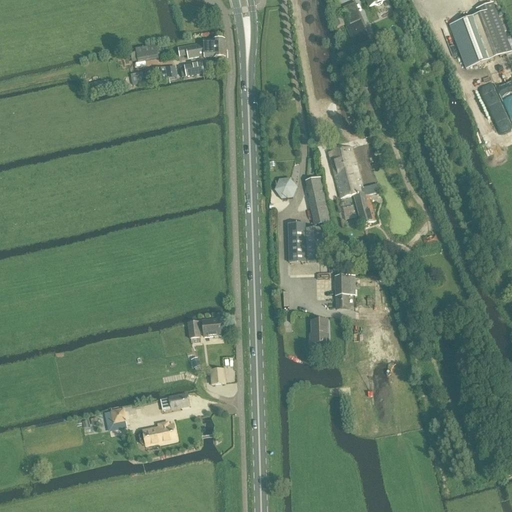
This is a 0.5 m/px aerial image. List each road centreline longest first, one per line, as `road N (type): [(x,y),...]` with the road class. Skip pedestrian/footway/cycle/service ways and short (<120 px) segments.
road 1 (primary): [(260,511),(246,32)]
road 2 (unclassified): [(207,0),(224,14),(232,75),(241,437)]
road 3 (track): [(377,139),(394,148),(429,218),(411,246)]
